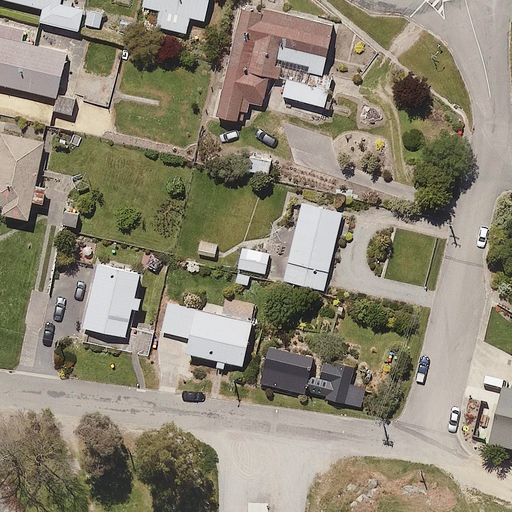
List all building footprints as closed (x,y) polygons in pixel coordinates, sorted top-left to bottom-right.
[(8,0),(24,4),(22,16),(63,24),(70,4),(57,0),(8,0)] [(126,0),(126,2),(144,5),(141,23),(174,29),(177,12),(191,17),(194,0),(126,0)] [(321,16),(229,0),(226,0),(199,106),(227,113),(232,100),(247,99),(252,72),(264,74),(270,42),(315,50),(321,16)] [(0,33),(0,82),(40,93),(52,47),(0,33)] [(71,118),(67,133),(107,143),(111,126),(79,119),(85,100),(67,95),(61,115),(71,118)] [(0,210),(6,211),(7,202),(18,203),(31,135),(0,128),(0,210)] [(135,151),(113,146),(105,179),(127,184),(135,151)] [(271,158),(243,155),(241,171),(269,174),(271,158)] [(328,205),(286,195),(267,275),(309,283),(328,205)] [(79,208),(63,207),(62,230),(78,230),(79,208)] [(220,236),(201,235),(199,256),(218,257),(220,236)] [(125,263),(77,254),(64,321),(112,330),(125,263)] [(237,315),(176,304),(169,347),(227,357),(237,315)] [(303,347),(253,338),(245,376),(291,388),(303,347)] [(343,356),(310,351),(302,389),(346,399),(348,375),(339,372),(343,356)] [(511,388),(487,383),(474,438),(511,446),(511,388)] [(137,511),(133,503),(114,511),(137,511)]
